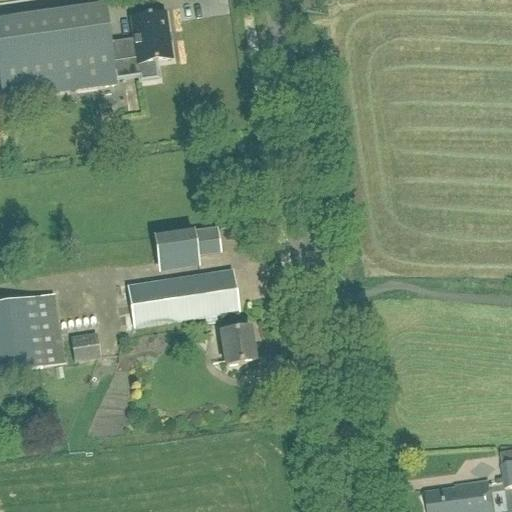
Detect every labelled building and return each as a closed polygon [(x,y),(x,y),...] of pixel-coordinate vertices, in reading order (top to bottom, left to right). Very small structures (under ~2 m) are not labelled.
[(136,60),(137,67),(171,62),(165,15),(130,21),(133,42),(110,46),(104,8),(0,23),(0,82),(3,103),(116,87),(112,64),(136,60)] [(119,87),(166,87),(166,74),(119,74),(119,87)] [(218,230),(193,234),(193,233),(152,239),(157,277),(199,271),(197,261),(222,257),(218,230)] [(134,332),(204,321),(205,328),(217,326),(216,319),(219,319),(222,335),(218,336),(224,369),(255,364),(249,331),(241,332),(238,316),(231,273),(127,289),(134,332)] [(0,305),(0,377),(45,371),(65,367),(53,297),(34,300),(0,305)] [(69,340),(73,367),(100,362),(96,336),(69,340)] [(496,482),(497,488),(503,487),(503,492),(511,490),(511,454),(500,456),(502,468),(500,468),(502,481),(496,482)] [(492,511),(488,485),(456,488),(456,490),(425,495),(427,511),(492,511)] [(511,511),(511,507),(508,492),(497,495),(501,511),(511,511)]
